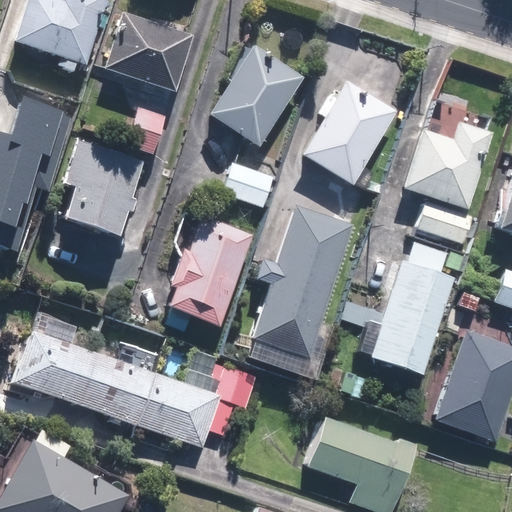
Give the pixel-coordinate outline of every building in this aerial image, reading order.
[(61,0),(23,0),(10,42),(82,65),(102,0),(61,0),(62,0),(61,0)] [(189,36),(119,13),(100,69),(170,92),(189,36)] [(299,78),(251,45),(205,113),(253,146),(299,78)] [(347,186),(391,112),(342,83),(299,157),(347,186)] [(511,116),(511,97),(497,93),(491,114),(511,120),(511,116)] [(64,110),(24,97),(12,137),(0,133),(0,245),(18,251),(37,188),(50,192),(73,117),(63,113),(64,110)] [(149,152),(161,117),(135,108),(123,144),(149,152)] [(470,209),(465,208),(488,131),(455,121),(450,139),(418,129),(400,189),(422,196),(412,230),(459,244),(470,209)] [(112,234),(137,162),(74,141),(60,182),(70,185),(59,217),(112,234)] [(511,161),(490,228),(511,234),(511,161)] [(229,165),(219,194),(258,208),(269,179),(229,165)] [(348,225),(290,206),(247,338),(305,356),(348,225)] [(215,326),(248,234),(196,215),(162,307),(215,326)] [(418,375),(449,278),(397,261),(366,358),(418,375)] [(511,272),(500,269),(489,302),(511,310),(511,272)] [(492,442),(511,386),(511,349),(463,331),(430,420),(492,442)] [(223,367),(214,394),(23,332),(6,383),(200,446),(205,431),(221,436),(231,404),(241,407),(251,376),(223,367)] [(388,511),(412,449),(319,415),(301,466),(352,484),(345,501),(374,511),(388,511)] [(115,511),(125,495),(25,440),(0,485),(0,511),(115,511)]
